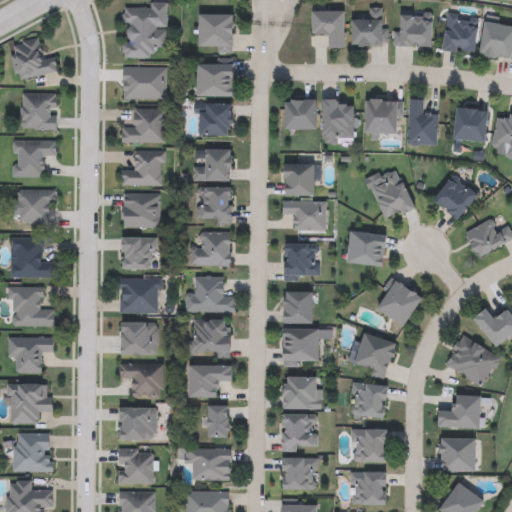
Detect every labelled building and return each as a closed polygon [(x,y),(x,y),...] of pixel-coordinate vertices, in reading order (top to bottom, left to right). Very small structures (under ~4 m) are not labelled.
[(167,5),(166,29),(158,29),(156,60),(123,59),(125,8),(150,9),(150,4),(167,5)] [(369,10),(386,10),(386,48),(352,48),(352,21),(369,21),(369,10)] [(345,50),(330,50),(330,36),(312,36),(312,13),(345,13),(345,50)] [(432,48),(397,48),(397,13),(432,13),(432,48)] [(234,15),(234,52),(200,52),(200,15),(234,15)] [(443,52),(446,17),(479,20),(476,55),(443,52)] [(511,60),(481,57),(485,24),(511,27),(511,60)] [(17,81),(9,46),(40,40),(43,57),(53,54),(57,73),(17,81)] [(198,98),(198,66),(234,66),(234,98),(198,98)] [(57,95),(57,131),(20,131),(20,95),(57,95)] [(317,102),(317,131),(286,131),(286,102),(317,102)] [(323,102),(354,102),(354,141),(323,141),(323,102)] [(366,135),(366,102),(402,102),(402,135),(366,135)] [(437,147),(408,147),(408,102),(424,102),(424,115),(437,115),(437,147)] [(233,106),(233,138),(199,137),(199,105),(233,106)] [(486,144),(455,141),(458,109),(490,113),(486,144)] [(165,145),(122,145),(122,128),(134,128),(134,110),(165,110),(165,145)] [(498,116),(511,118),(511,159),(505,158),(507,150),(492,147),(498,116)] [(44,157),(44,179),(13,178),(13,141),(56,141),(56,157),(44,157)] [(232,151),(232,183),(193,183),(193,169),(207,169),(207,151),(232,151)] [(122,188),(122,172),(135,172),(135,152),(163,152),(163,188),(122,188)] [(314,198),(285,198),(285,166),(314,166),(314,198)] [(383,178),(399,172),(414,210),(385,221),(373,190),(385,185),(383,178)] [(434,202),(451,179),(477,198),(460,221),(434,202)] [(232,188),(232,224),(198,224),(198,188),(232,188)] [(18,191),(55,191),(55,226),(18,226),(18,191)] [(123,229),(123,195),(161,195),(161,229),(123,229)] [(294,232),(294,217),(281,217),(281,202),(325,202),(325,232),(294,232)] [(465,233),(493,220),(498,230),(507,226),(511,235),(511,242),(477,259),(465,233)] [(231,268),(190,267),(190,243),(200,243),(200,234),(232,234),(231,268)] [(387,237),(385,267),(348,265),(350,234),(387,237)] [(54,279),(10,279),(10,239),(42,239),(42,263),(54,263),(54,279)] [(319,282),(285,282),(285,246),(319,246),(319,282)] [(160,279),(160,315),(120,315),(120,279),(160,279)] [(235,314),(186,314),(186,296),(195,296),(195,279),(225,279),(225,289),(235,289),(235,314)] [(424,299),(405,329),(375,309),(393,280),(424,299)] [(54,328),(8,327),(8,288),(42,289),(42,310),(54,310),(54,328)] [(314,326),(285,326),(285,294),(314,294),(314,326)] [(511,337),(498,349),(474,320),(487,310),(495,320),(507,310),(511,316),(511,337)] [(194,342),(194,321),(231,321),(231,358),(188,358),(188,342),(194,342)] [(319,331),(319,366),(284,366),(284,331),(319,331)] [(387,379),(354,368),(365,335),(398,345),(387,379)] [(482,389),(444,366),(462,337),(500,360),(482,389)] [(7,360),(7,339),(53,339),(53,354),(42,354),(42,375),(15,375),(15,360),(7,360)] [(119,381),(119,366),(163,366),(163,398),(133,398),(133,381),(119,381)] [(232,367),(232,383),(220,383),(220,400),(190,400),(190,367),(232,367)] [(322,379),(322,412),(285,412),(285,379),(322,379)] [(8,425),(8,386),(51,386),(51,414),(39,414),(39,425),(8,425)] [(387,420),(351,420),(352,386),(388,387),(387,420)] [(480,431),(439,429),(440,412),(455,412),(455,398),(482,399),(480,431)] [(231,408),(231,439),(209,439),(209,408),(231,408)] [(315,452),(282,452),(282,416),(315,416),(315,452)] [(388,465),(352,465),(352,431),(388,431),(388,465)] [(51,473),(13,473),(14,435),(52,435),(51,473)] [(476,440),(476,474),(441,474),(441,440),(476,440)] [(193,466),(185,466),(185,450),(231,450),(231,482),(193,482),(193,466)] [(118,486),(117,452),(152,451),(153,485),(118,486)] [(283,459),(315,459),(315,492),(283,492),(283,459)] [(351,506),(351,474),(387,474),(387,506),(351,506)] [(45,511),(7,511),(7,482),(32,482),(32,490),(53,490),(53,511),(45,511)] [(485,505),(479,511),(440,511),(439,511),(460,485),(485,505)] [(154,492),(154,511),(119,511),(119,492),(154,492)] [(229,493),(229,511),(185,511),(185,493),(229,493)] [(317,500),(317,511),(283,511),(283,500),(317,500)]
